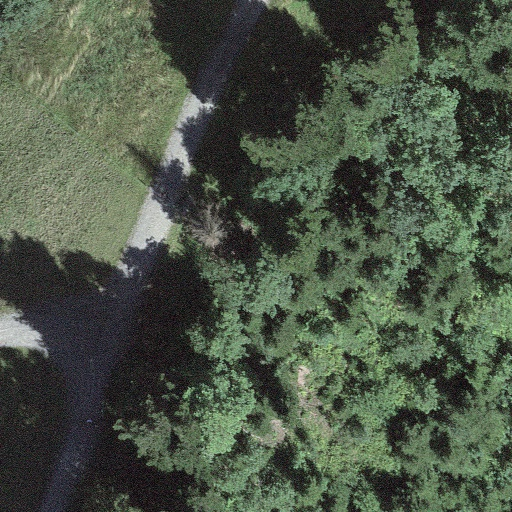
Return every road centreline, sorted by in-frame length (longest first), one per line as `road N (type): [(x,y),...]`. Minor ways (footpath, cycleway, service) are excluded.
road 1 (track): [(96,345),(252,0)]
road 2 (track): [(63,511),(99,414),(103,367),(96,345)]
